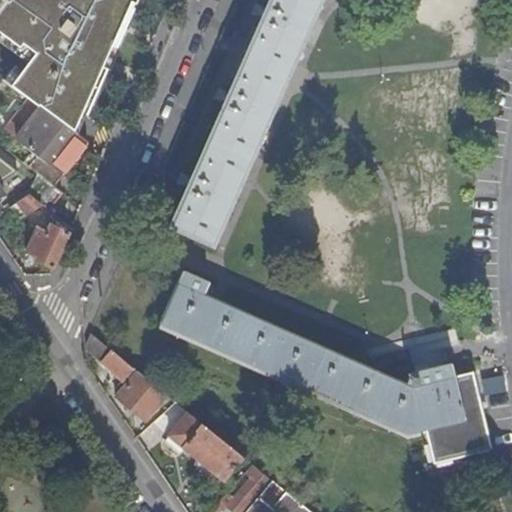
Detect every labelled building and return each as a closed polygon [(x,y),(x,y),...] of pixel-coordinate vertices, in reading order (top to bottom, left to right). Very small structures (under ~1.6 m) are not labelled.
[(0,0),(0,14),(107,86),(124,61),(87,35),(84,40),(25,0),(0,0)] [(89,0),(133,25),(148,0),(89,0)] [(318,0),(269,0),(245,55),(170,225),(210,243),(287,72),(318,0)] [(89,111),(107,86),(0,14),(0,43),(55,80),(51,85),(89,111)] [(61,172),(84,142),(39,108),(16,138),(32,150),(61,172)] [(32,150),(23,163),(37,174),(52,185),(61,173),(61,172),(32,150)] [(17,202),(29,194),(16,184),(11,190),(10,196),(17,202)] [(41,204),(29,194),(17,202),(17,203),(26,216),(41,204)] [(33,260),(53,268),(69,234),(50,225),(47,233),(35,228),(25,252),(35,256),(33,260)] [(202,296),(208,284),(182,272),(160,324),(406,432),(424,427),(432,463),(490,450),(471,372),(453,378),(450,365),(408,374),(409,378),(406,385),(202,296)] [(133,369),(89,333),(86,342),(87,350),(124,381),(133,369)] [(166,395),(137,372),(116,397),(146,422),(166,395)] [(241,456),(187,413),(169,435),(223,480),(241,456)] [(228,493),(216,507),(223,511),(226,508),(229,511),(242,511),(269,480),(252,466),(246,474),(251,478),(234,499),(228,493)] [(246,474),(228,493),(234,499),(251,478),(246,474)] [(309,511),(271,481),(246,511),(270,511),(275,506),(282,511),(309,511)]
